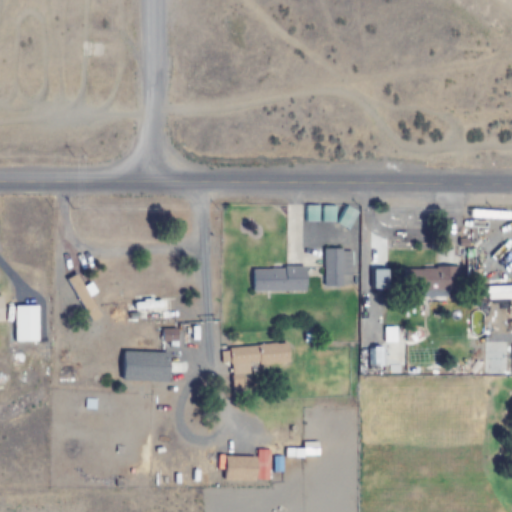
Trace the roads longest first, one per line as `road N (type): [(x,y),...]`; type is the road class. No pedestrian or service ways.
road 1 (tertiary): [(153,184),(511,186)]
road 2 (residential): [(153,184),(152,0)]
road 3 (tertiary): [(153,184),(0,182)]
